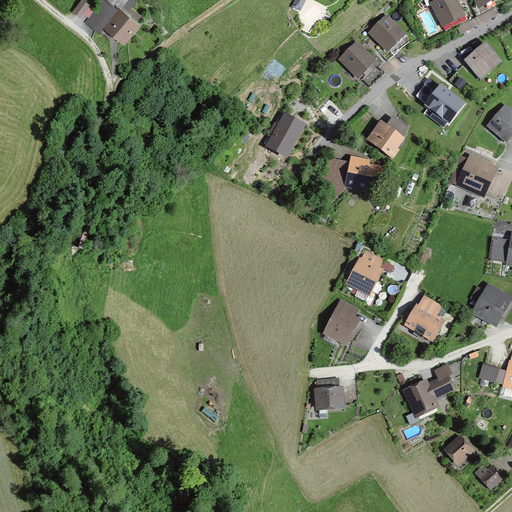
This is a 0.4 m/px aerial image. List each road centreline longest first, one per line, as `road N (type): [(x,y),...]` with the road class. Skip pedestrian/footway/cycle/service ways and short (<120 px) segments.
road 1 (residential): [(333,136),(409,70),(511,17)]
road 2 (residential): [(511,334),(421,367),(369,366)]
road 3 (track): [(110,100),(149,55),(215,7)]
